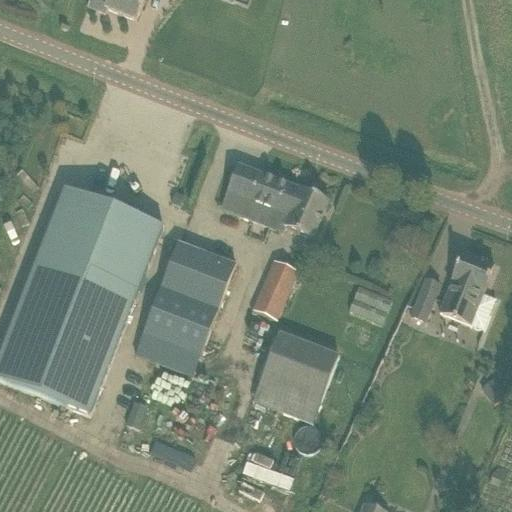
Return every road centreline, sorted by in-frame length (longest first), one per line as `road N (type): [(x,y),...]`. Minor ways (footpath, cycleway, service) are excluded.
road 1 (tertiary): [(511,223),(0,35)]
road 2 (track): [(469,0),(493,175),(489,214)]
